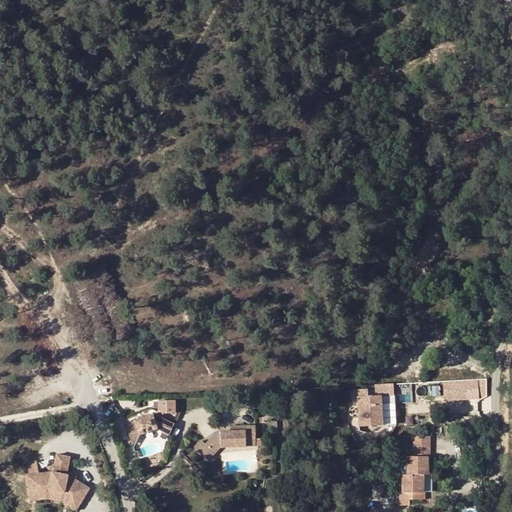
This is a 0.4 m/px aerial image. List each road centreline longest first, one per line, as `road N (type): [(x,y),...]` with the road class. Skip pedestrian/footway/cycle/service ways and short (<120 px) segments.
road 1 (residential): [(511,316),(497,382),(498,511)]
road 2 (track): [(0,256),(91,399)]
